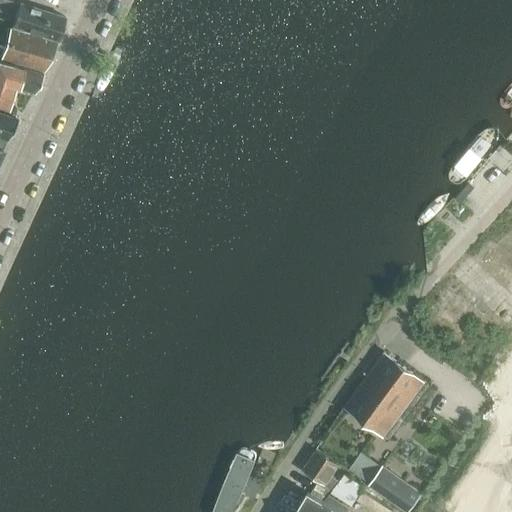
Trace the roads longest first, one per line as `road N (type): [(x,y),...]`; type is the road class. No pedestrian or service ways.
road 1 (unclassified): [(511,193),(355,368),(263,511)]
road 2 (tertiary): [(0,222),(100,5)]
